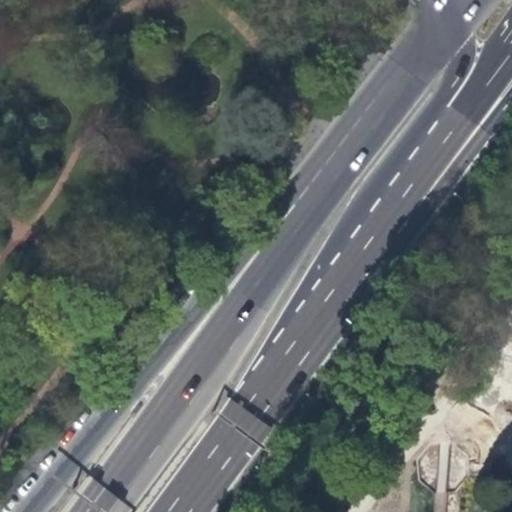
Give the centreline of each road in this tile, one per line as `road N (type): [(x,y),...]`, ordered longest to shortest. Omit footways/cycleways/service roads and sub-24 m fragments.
road 1 (secondary): [(303,209),(117,397),(26,511)]
road 2 (secondary): [(303,209),(87,511)]
road 3 (residential): [(343,285),(332,249),(465,63),(454,23)]
road 4 (secondary): [(176,511),(343,285)]
road 5 (secondary): [(454,23),(303,209)]
road 6 (secondary): [(393,215),(511,42)]
road 7 (secondary): [(393,215),(424,208),(511,96)]
